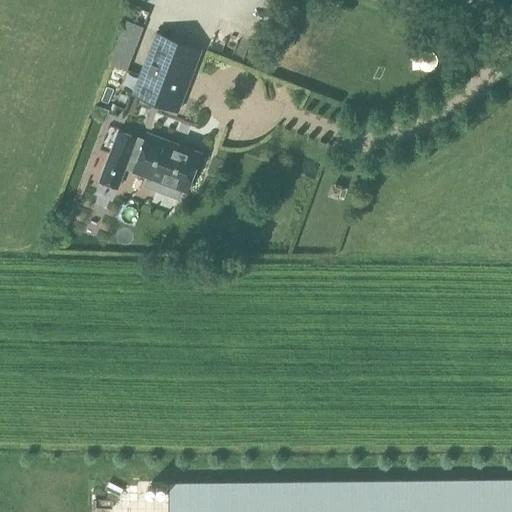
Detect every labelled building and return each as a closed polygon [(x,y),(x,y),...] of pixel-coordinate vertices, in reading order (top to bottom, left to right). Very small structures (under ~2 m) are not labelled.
[(102,65),(121,72),(135,30),(117,23),(102,65)] [(134,94),(179,111),(202,50),(157,33),(134,94)] [(146,185),(180,198),(183,189),(187,191),(201,154),(149,134),(146,141),(137,137),(120,130),(111,155),(128,161),(137,164),(135,171),(149,177),(146,185)] [(169,207),(173,196),(142,184),(138,196),(169,207)] [(511,511),(511,479),(170,483),(169,511),(511,511)]
